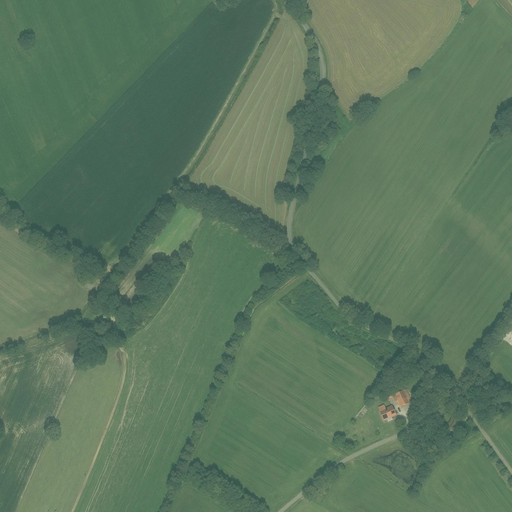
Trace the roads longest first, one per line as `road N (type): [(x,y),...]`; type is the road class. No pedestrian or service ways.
road 1 (unclassified): [(455,393),(430,361),(345,312),(291,244),(289,220),(322,67),(290,0)]
road 2 (unclassified): [(282,511),(344,460),(418,426),(455,393)]
